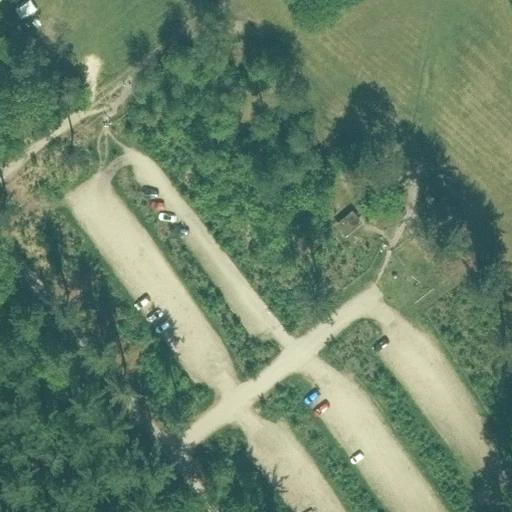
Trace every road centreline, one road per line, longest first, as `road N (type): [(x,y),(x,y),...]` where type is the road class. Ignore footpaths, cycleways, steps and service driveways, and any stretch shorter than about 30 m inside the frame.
road 1 (unclassified): [(215,511),(32,279)]
road 2 (track): [(0,174),(225,0)]
